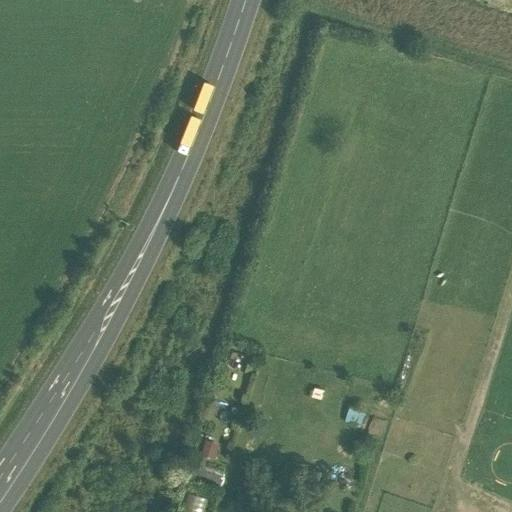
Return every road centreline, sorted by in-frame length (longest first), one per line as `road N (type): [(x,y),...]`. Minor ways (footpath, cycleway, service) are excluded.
road 1 (primary): [(0,489),(119,294),(182,168),(244,0)]
road 2 (track): [(337,29),(511,78)]
